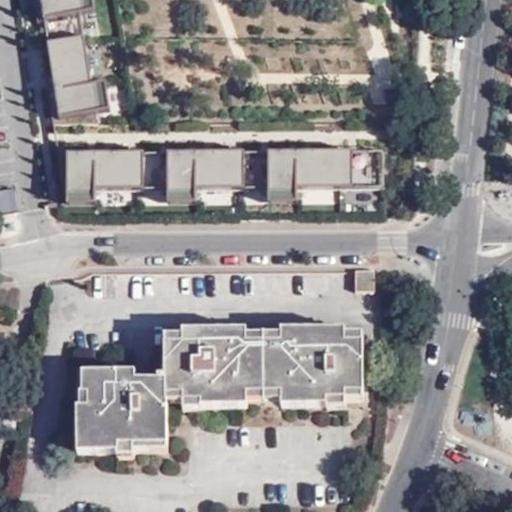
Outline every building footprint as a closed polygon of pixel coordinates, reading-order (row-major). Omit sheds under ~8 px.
[(39,0),(43,25),(80,19),(92,17),(89,0),(39,0)] [(43,25),(47,46),(84,40),(80,19),(43,25)] [(84,40),(47,46),(60,123),(109,115),(104,87),(93,89),(84,40)] [(66,155),(66,210),(95,210),(95,193),(144,193),(144,156),(66,155)] [(167,193),(167,211),(196,211),(197,194),(245,195),(245,155),(167,156),(167,193)] [(267,155),(245,155),(245,195),(267,194),(267,155)] [(267,194),(267,210),(297,210),(297,193),(353,193),(353,155),(267,155),(267,194)] [(353,155),(353,193),(384,193),(384,155),(353,155)] [(167,156),(144,156),(144,193),(167,193),(167,156)] [(374,273),(355,272),(355,293),(374,293),(374,273)] [(265,396),(264,345),(247,345),(247,337),(247,331),(184,333),(183,337),(183,346),(165,347),(166,378),(166,396),(182,396),(182,404),(203,404),(202,409),(246,409),(247,403),(248,395),(265,396)] [(345,345),(344,337),(344,332),(281,331),(281,336),(281,345),(264,345),(265,396),(281,396),(282,403),(281,408),(327,408),(327,402),(345,402),(344,394),(364,394),(365,345),(345,345)] [(281,345),(281,336),(264,337),(264,345),(281,345)] [(364,336),(344,337),(345,345),(365,345),(364,336)] [(183,346),(183,337),(165,337),(165,347),(183,346)] [(167,403),(166,396),(166,378),(159,378),(159,382),(136,382),(136,375),(83,374),(83,396),(89,396),(89,411),(80,411),(77,411),(76,454),(118,455),(118,449),(166,447),(167,403)] [(364,402),(364,394),(344,394),(345,402),(364,402)] [(89,396),(83,396),(80,396),(80,411),(89,411),(89,396)] [(167,403),(182,404),(182,396),(166,396),(167,403)] [(345,412),(345,402),(327,402),(327,408),(327,412),(345,412)] [(203,413),(202,409),(203,404),(182,404),(183,413),(203,413)] [(167,453),(166,447),(118,449),(118,455),(118,459),(135,459),(136,453),(167,453)]
